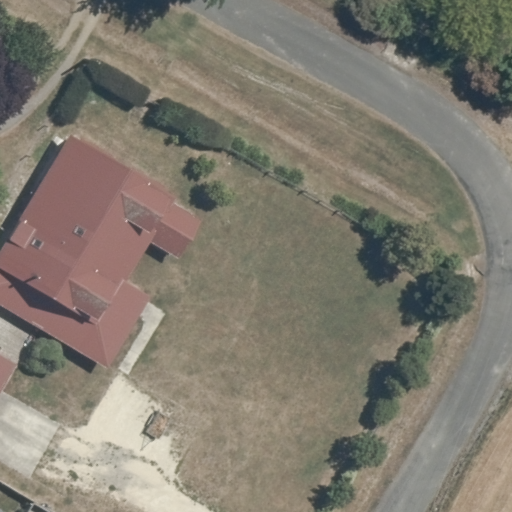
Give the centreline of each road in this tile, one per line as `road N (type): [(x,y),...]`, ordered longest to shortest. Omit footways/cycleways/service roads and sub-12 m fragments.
road 1 (residential): [(226,0),(435,117),(497,189),(511,228)]
road 2 (residential): [(511,312),(401,511)]
